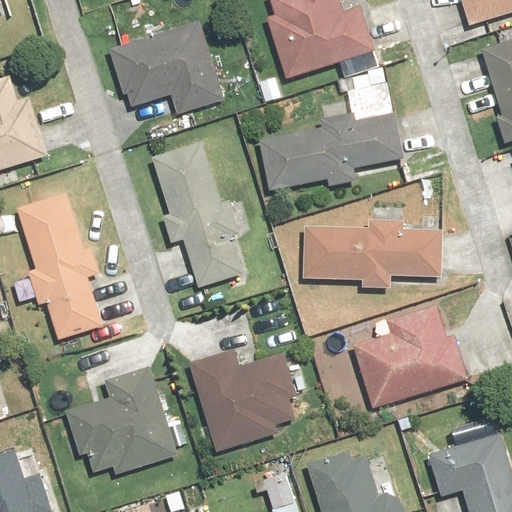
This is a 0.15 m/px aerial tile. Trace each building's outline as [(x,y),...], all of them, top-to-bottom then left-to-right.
[(347,0),(265,0),(288,75),(363,53),(347,0)] [(511,0),(455,0),(465,32),(511,17),(511,0)] [(192,28),(112,51),(133,125),(214,102),(192,28)] [(511,45),(474,57),(502,150),(511,146),(511,45)] [(277,77),(256,84),(262,104),(283,98),(277,77)] [(0,167),(48,152),(31,97),(0,105),(0,167)] [(262,140),(268,185),(395,169),(389,123),(262,140)] [(236,275),(192,141),(141,157),(185,291),(236,275)] [(60,336),(100,320),(46,192),(6,208),(60,336)] [(298,222),(297,278),(438,280),(439,224),(298,222)] [(511,297),(503,301),(511,331),(511,297)] [(347,337),(366,408),(465,382),(446,311),(347,337)] [(271,344),(189,368),(212,449),(294,426),(271,344)] [(156,381),(59,409),(78,475),(175,446),(156,381)] [(511,511),(511,485),(498,438),(425,460),(438,505),(458,499),(461,511),(511,511)] [(0,511),(52,511),(59,510),(46,471),(29,476),(20,448),(0,454),(0,511)] [(306,467),(317,511),(379,511),(364,452),(306,467)] [(298,511),(287,474),(259,483),(268,511),(298,511)] [(210,511),(200,482),(179,489),(163,495),(168,511),(182,511),(186,511),(210,511)]
